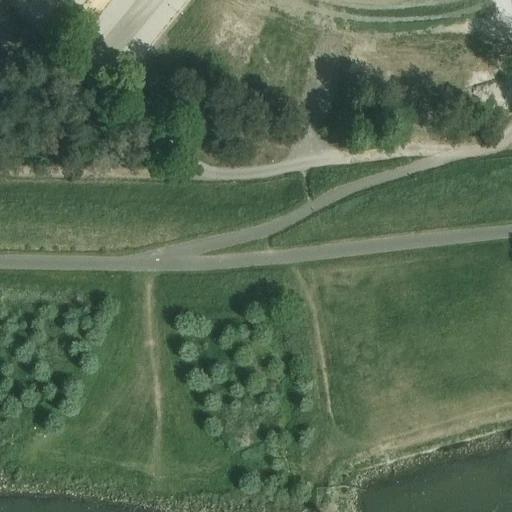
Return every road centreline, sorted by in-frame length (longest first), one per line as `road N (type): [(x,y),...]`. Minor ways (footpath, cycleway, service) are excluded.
road 1 (unclassified): [(511,128),(498,146),(469,153),(425,148),(240,177),(203,173),(17,0)]
road 2 (track): [(0,173),(203,173)]
